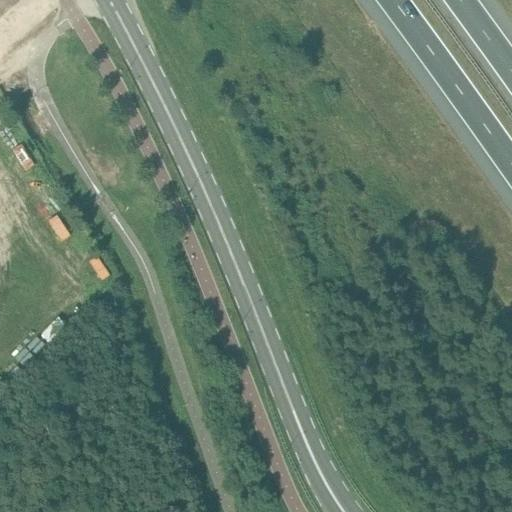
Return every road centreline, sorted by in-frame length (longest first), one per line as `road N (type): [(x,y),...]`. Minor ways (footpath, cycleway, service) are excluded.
road 1 (tertiary): [(344,511),(316,466),(204,193),(109,0)]
road 2 (motorway): [(388,0),(511,165)]
